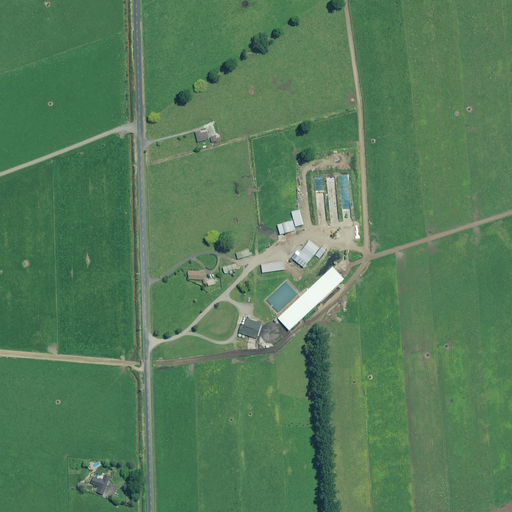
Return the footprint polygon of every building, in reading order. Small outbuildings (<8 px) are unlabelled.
[(201,133),(200,131),(195,132),(198,142),(209,139),(207,131),(201,133)] [(304,224),(300,210),(291,212),(295,227),(304,224)] [(295,230),(292,220),(277,225),(280,235),(295,230)] [(319,248),(309,240),(297,256),(295,254),(291,258),(304,268),(305,265),(307,267),(310,264),(308,262),(319,248)] [(250,255),(249,249),(236,253),(238,259),(250,255)] [(285,270),(284,262),(261,265),(262,273),(285,270)] [(237,269),(236,264),(223,267),(224,274),(228,273),(228,271),(237,269)] [(208,281),(204,270),(201,271),(189,271),(188,279),(203,280),(204,284),(207,283),(208,286),(215,284),(214,279),(208,281)] [(262,323),(247,318),(244,328),(241,327),(239,333),(257,338),(262,323)] [(99,479),(93,477),(91,483),(99,487),(97,492),(103,495),(107,486),(108,486),(110,481),(100,477),(99,479)]
